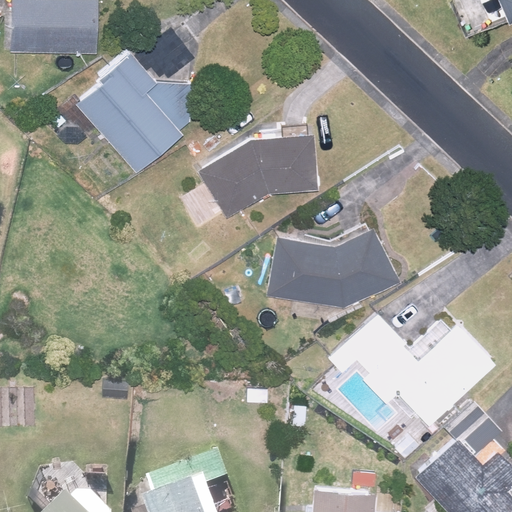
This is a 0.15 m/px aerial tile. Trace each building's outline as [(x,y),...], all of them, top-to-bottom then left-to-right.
[(11,0),(9,45),(101,50),(103,0),(11,0)] [(180,76),(156,97),(146,86),(159,75),(132,45),(99,75),(101,77),(76,98),(140,169),(185,128),(208,107),(180,76)] [(258,128),(202,163),(232,211),(277,189),(325,186),(322,124),(258,128)] [(332,237),(280,230),(272,293),(345,302),(406,274),(379,215),(332,237)] [(425,354),(379,309),(330,358),(343,371),(354,360),(389,395),(399,385),(436,422),(500,357),(460,318),(425,354)] [(245,375),(246,398),(272,398),(271,375),(245,375)] [(446,421),(453,434),(417,467),(458,511),(508,511),(511,509),(511,451),(497,435),(505,427),(475,394),(446,421)] [(230,471),(221,447),(137,481),(144,500),(147,499),(152,511),(220,511),(216,500),(207,504),(199,484),(230,471)] [(378,511),(381,487),(316,482),(313,511),(378,511)] [(74,497),(68,491),(47,511),(112,511),(86,485),(74,497)]
